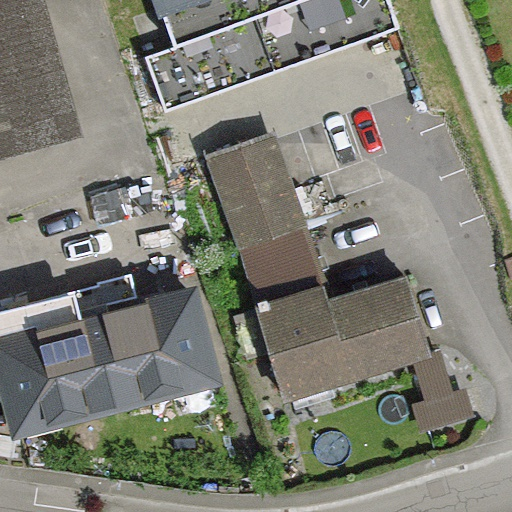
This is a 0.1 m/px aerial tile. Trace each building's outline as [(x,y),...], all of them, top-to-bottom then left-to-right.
[(0,0),(0,156),(72,139),(37,0),(0,0)] [(158,0),(173,41),(145,50),(165,112),(399,29),(388,0),(158,0)] [(206,152),(237,243),(310,223),(276,125),(206,152)] [(282,407),(436,364),(410,275),(257,318),(282,407)] [(0,428),(5,448),(210,393),(184,296),(0,344),(0,428)]
